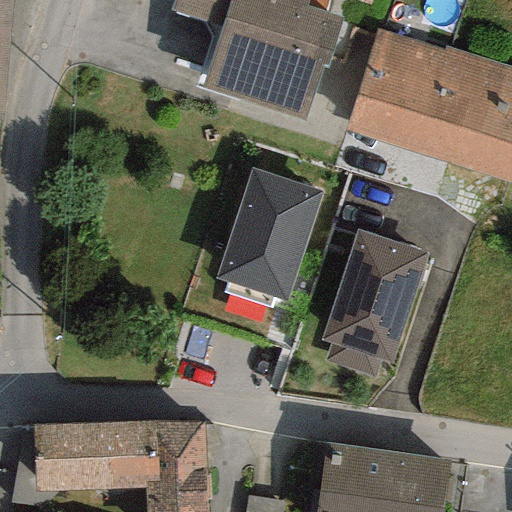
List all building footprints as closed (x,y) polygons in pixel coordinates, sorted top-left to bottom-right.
[(12,0),(0,0),(0,120),(0,121),(12,0)] [(306,0),(175,0),(169,19),(213,32),(193,100),(309,134),(342,25),(303,13),(306,0)] [(443,55),(378,33),(344,137),(511,192),(511,71),(444,49),(443,55)] [(318,200),(248,177),(213,283),(224,287),(221,297),(268,312),(271,302),(283,306),(318,200)] [(429,260),(353,234),(314,345),(328,350),(323,364),(374,382),(380,365),(390,369),(429,260)] [(205,511),(203,432),(34,431),(35,503),(143,498),(144,511),(205,511)] [(438,511),(446,462),(322,443),(311,511),(438,511)] [(248,511),(278,511),(281,495),(253,490),(248,511)]
